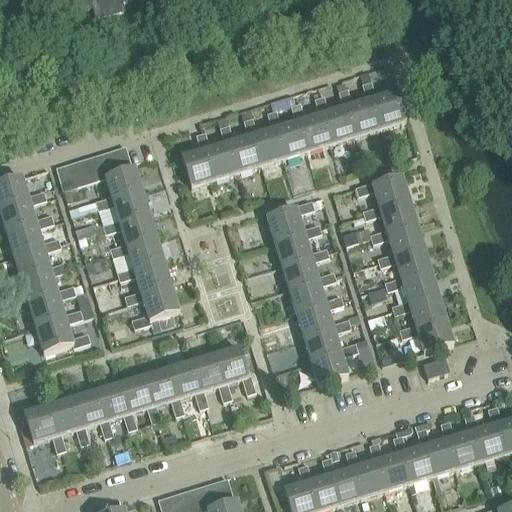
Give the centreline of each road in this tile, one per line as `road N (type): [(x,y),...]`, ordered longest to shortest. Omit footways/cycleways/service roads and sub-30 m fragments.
road 1 (residential): [(60,511),(494,376)]
road 2 (residential): [(141,132),(0,173)]
